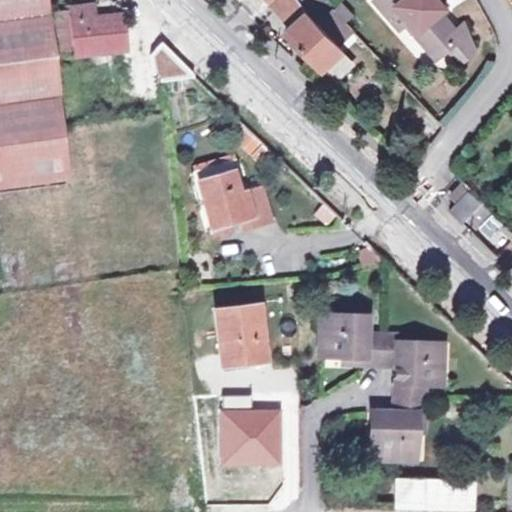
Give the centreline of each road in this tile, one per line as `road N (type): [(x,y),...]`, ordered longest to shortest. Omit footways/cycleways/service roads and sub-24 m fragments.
road 1 (secondary): [(185,0),(395,201)]
road 2 (residential): [(511,69),(395,201)]
road 3 (secondary): [(395,201),(511,319)]
